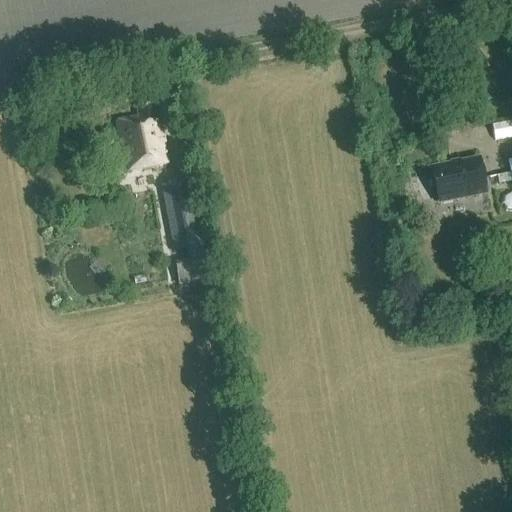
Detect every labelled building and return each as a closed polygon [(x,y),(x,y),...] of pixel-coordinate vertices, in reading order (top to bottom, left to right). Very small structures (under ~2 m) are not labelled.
[(124,173),(168,164),(161,125),(157,126),(153,105),(136,109),(138,117),(116,121),(118,134),(116,134),(124,173)] [(438,201),(485,192),(479,160),(432,169),(438,201)] [(165,187),(178,253),(205,248),(192,182),(165,187)] [(93,222),(126,217),(123,200),(91,205),(93,222)] [(397,231),(395,219),(381,221),(383,233),(397,231)] [(209,260),(177,265),(180,285),(211,280),(209,260)]
